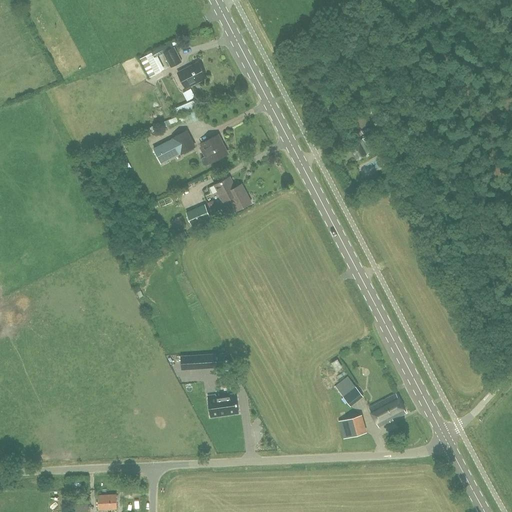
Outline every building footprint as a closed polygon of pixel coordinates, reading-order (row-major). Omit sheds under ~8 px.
[(157,56),(163,53),(171,67),(181,61),(174,47),(171,43),(146,56),(155,75),(165,70),(157,56)] [(186,88),(206,78),(198,62),(177,72),(186,88)] [(196,99),(180,106),(182,111),(198,103),(196,99)] [(356,115),(361,129),(371,125),(366,111),(356,115)] [(164,134),(174,130),(171,125),(162,129),(164,134)] [(151,133),(155,140),(162,136),(158,129),(151,133)] [(161,164),(182,153),(194,147),(186,131),(173,137),(174,138),(153,149),(161,164)] [(203,145),(203,147),(200,148),(205,156),(202,158),(201,161),(203,165),(206,165),(226,155),(220,142),(221,141),(218,135),(202,143),(203,145)] [(357,160),(365,155),(359,144),(351,149),(357,160)] [(230,176),(215,184),(219,191),(218,191),(223,201),(231,197),(238,210),(249,204),(244,193),(246,193),(241,184),(236,187),(230,176)] [(186,213),(192,227),(211,218),(205,204),(186,213)] [(175,206),(170,210),(174,215),(179,211),(175,206)] [(180,230),(186,227),(181,216),(175,219),(180,230)] [(190,356),(191,368),(212,367),(212,355),(190,356)] [(336,370),(341,367),(337,360),(332,363),(336,370)] [(230,383),(221,384),(222,392),(231,391),(230,383)] [(350,406),(363,396),(356,387),(343,397),(350,406)] [(211,412),(237,408),(235,394),(221,396),(221,395),(208,396),(211,412)] [(379,427),(406,413),(396,394),(369,407),(379,427)] [(344,439),(362,433),(357,416),(339,421),(344,439)] [(99,510),(117,509),(116,494),(98,496),(99,510)]
